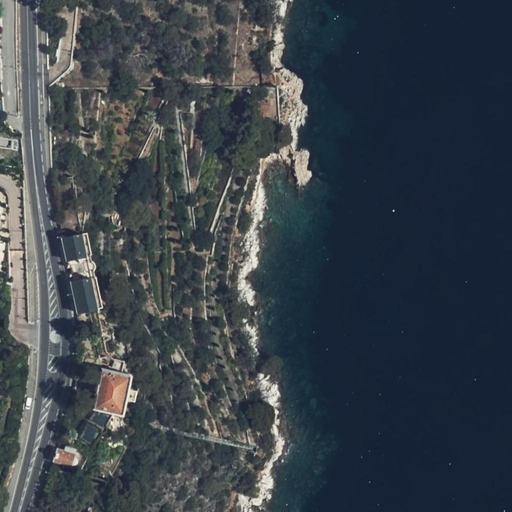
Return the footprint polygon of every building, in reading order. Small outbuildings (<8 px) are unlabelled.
[(258,103),(257,108),(257,120),(269,120),(270,101),(258,101),(258,103)] [(0,260),(7,262),(7,265),(11,265),(9,238),(0,236),(0,231),(3,232),(4,224),(7,221),(8,214),(6,211),(7,205),(0,203),(0,260)] [(118,226),(122,210),(114,208),(108,214),(110,225),(118,226)] [(86,233),(82,233),(86,256),(90,255),(91,254),(87,232),(86,233)] [(86,256),(66,259),(67,264),(70,281),(90,277),(94,276),(93,270),(94,270),(94,269),(95,268),(96,267),(96,266),(96,265),(96,264),(95,263),(94,262),(93,261),(92,260),(91,260),(90,255),(86,256)] [(94,276),(90,277),(96,308),(101,307),(102,307),(95,276),(94,276)] [(90,277),(70,281),(71,284),(73,294),(75,303),(77,312),(96,308),(90,277)] [(76,436),(83,440),(101,409),(113,412),(120,413),(124,399),(131,401),(133,391),(126,389),(129,374),(120,372),(122,361),(105,358),(104,354),(98,356),(102,365),(98,383),(97,382),(95,392),(96,392),(93,407),(76,436)] [(95,392),(97,382),(89,381),(87,390),(95,392)] [(55,448),(50,463),(68,468),(73,453),(55,448)]
